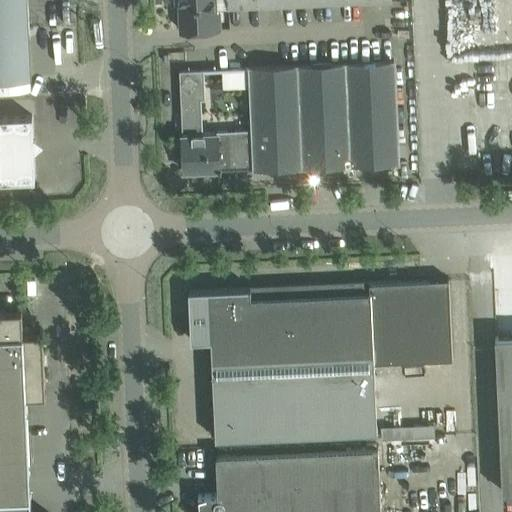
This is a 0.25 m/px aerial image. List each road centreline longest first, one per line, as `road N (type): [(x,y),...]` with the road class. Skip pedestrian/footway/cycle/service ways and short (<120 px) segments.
road 1 (unclassified): [(511,215),(126,232)]
road 2 (unknown): [(473,217),(488,511)]
road 3 (unclassified): [(138,511),(126,232)]
road 4 (unclassified): [(126,232),(115,0)]
road 5 (unknown): [(440,0),(449,218)]
road 6 (unclassified): [(126,232),(0,238)]
